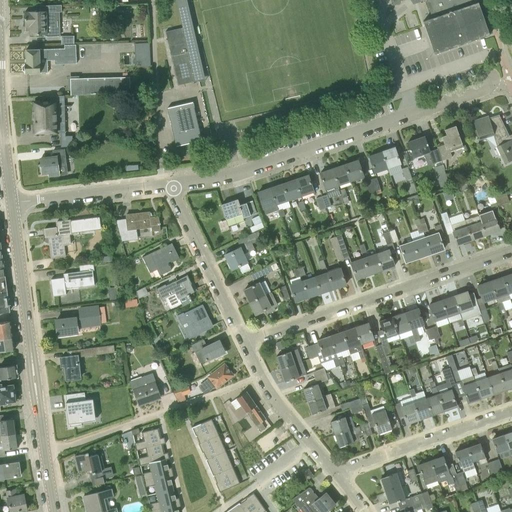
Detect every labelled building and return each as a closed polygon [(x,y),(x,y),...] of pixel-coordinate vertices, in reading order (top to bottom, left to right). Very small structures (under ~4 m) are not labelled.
[(477,0),(392,0),(393,3),(400,0),(409,0),(411,1),(413,5),(418,3),(426,0),(432,18),(423,21),(434,54),(489,35),(477,0)] [(49,6),(49,11),(25,12),(25,27),(29,27),(29,35),(45,34),(45,36),(61,35),(60,12),(62,12),(62,5),(49,6)] [(178,85),(196,81),(183,28),(165,32),(169,47),(171,59),(178,85)] [(61,44),(74,44),(74,36),(61,36),(61,44)] [(136,68),(151,67),(150,43),(134,43),(136,68)] [(40,50),(40,49),(26,50),(26,63),(24,63),(24,64),(22,67),(22,70),(25,73),(40,73),(47,72),(47,61),(76,60),(76,45),(65,46),(65,49),(47,50),(40,50)] [(101,46),(78,45),(78,59),(101,60),(101,46)] [(70,96),(130,94),(130,77),(70,79),(70,96)] [(50,102),(34,103),(35,133),(37,136),(39,136),(40,133),(65,132),(64,96),(50,96),(50,102)] [(199,141),(191,103),(193,102),(168,108),(176,146),(201,141),(201,140),(199,141)] [(505,164),(511,160),(511,139),(511,140),(499,115),(489,118),(488,117),(473,122),(479,140),(493,136),(497,147),(505,164)] [(441,161),(446,160),(452,158),(450,152),(463,148),(456,126),(444,130),(446,136),(442,138),(444,145),(437,147),(438,149),(437,149),(441,161)] [(61,147),(72,147),(72,136),(60,136),(61,147)] [(441,161),(437,149),(430,151),(425,137),(407,143),(412,157),(423,153),(428,166),(441,161)] [(394,148),(382,152),(388,168),(400,164),(394,148)] [(66,165),(65,156),(64,150),(53,151),(54,157),(40,159),(42,174),(49,173),(49,176),(59,175),(58,166),(66,165)] [(388,168),(382,152),(369,156),(375,173),(388,168)] [(345,165),(350,181),(363,177),(358,160),(345,165)] [(443,164),(436,165),(439,181),(446,180),(443,164)] [(339,185),(350,181),(345,165),(333,169),(339,185)] [(406,181),(412,179),(408,167),(401,169),(406,181)] [(327,195),(329,198),(341,194),(340,190),(339,185),(333,169),(320,173),(326,190),(325,190),(327,195)] [(308,175),(295,180),(301,196),(314,192),(308,175)] [(371,179),(375,191),(376,195),(382,193),(376,178),(371,179)] [(375,191),(371,179),(365,182),(369,193),(375,191)] [(283,184),(289,200),(301,196),(295,180),(283,184)] [(270,188),(276,205),(289,200),(283,184),(270,188)] [(276,205),(270,188),(258,193),(265,214),(278,210),(276,205)] [(482,189),(488,207),(497,204),(491,190),(482,189)] [(509,202),(506,193),(496,197),(499,205),(509,202)] [(322,197),(326,208),(331,206),(329,198),(327,195),(322,197)] [(322,197),(316,199),(320,210),(321,210),(325,209),(326,208),(322,197)] [(240,205),(238,199),(221,205),(229,227),(245,221),(244,218),(256,213),(252,201),(240,205)] [(479,216),(485,235),(499,230),(493,211),(479,216)] [(150,217),(149,212),(126,215),(127,220),(116,221),(121,242),(137,240),(136,229),(151,227),(151,232),(161,231),(159,216),(150,217)] [(448,234),(453,232),(457,245),(471,240),(465,221),(451,226),(450,223),(446,212),(440,214),(444,225),(445,227),(448,234)] [(99,215),(70,219),(72,233),(101,229),(99,215)] [(471,240),(485,235),(479,216),(472,218),(465,220),(465,221),(471,240)] [(414,220),(419,234),(423,233),(419,220),(418,218),(414,220)] [(419,220),(423,233),(428,231),(423,218),(419,220)] [(70,243),(69,234),(72,233),(70,219),(57,221),(58,227),(44,229),(45,237),(49,236),(51,257),(65,255),(64,244),(70,243)] [(264,227),(262,222),(250,228),(253,233),(264,227)] [(434,227),(436,234),(425,238),(431,254),(443,249),(441,241),(445,239),(440,225),(434,227)] [(388,232),(392,244),(398,242),(394,230),(388,232)] [(251,269),(247,262),(248,261),(247,261),(251,259),(248,253),(255,249),(252,244),(259,241),(258,239),(258,238),(256,232),(238,240),(241,247),(225,255),(232,269),(239,266),(242,273),(251,269)] [(392,244),(388,232),(383,234),(387,245),(392,244)] [(335,237),(342,255),(343,260),(349,258),(341,235),(335,237)] [(343,260),(342,255),(335,237),(329,239),(338,262),(343,260)] [(413,242),(419,258),(431,254),(425,238),(413,242)] [(419,258),(413,242),(400,246),(406,262),(419,258)] [(159,276),(171,270),(168,264),(179,259),(172,243),(142,258),(150,273),(153,272),(156,278),(159,276)] [(389,250),(376,255),(382,271),(394,266),(389,250)] [(364,259),(369,275),(382,271),(376,255),(364,259)] [(369,275),(364,259),(351,263),(356,279),(369,275)] [(53,296),(66,295),(65,289),(89,286),(95,286),(93,272),(95,271),(94,264),(79,266),(79,272),(63,274),(64,278),(51,280),(53,296)] [(270,265),(249,275),(252,281),(273,271),(271,266),(270,265)] [(340,269),(328,273),(333,289),(346,285),(340,269)] [(315,277),(321,293),(333,289),(328,273),(315,277)] [(511,273),(502,277),(508,293),(511,291),(511,273)] [(194,292),(191,285),(191,284),(187,275),(186,275),(187,276),(166,286),(165,284),(156,289),(157,289),(162,301),(166,300),(170,307),(181,302),(180,299),(194,292)] [(302,282),(300,277),(290,281),(291,285),(290,286),(296,302),(308,297),(303,281),(302,282)] [(308,297),(321,293),(315,277),(303,281),(308,297)] [(501,314),(501,315),(506,314),(505,311),(511,308),(511,305),(507,293),(508,293),(502,277),(490,281),(496,298),(495,298),(501,314)] [(244,291),(249,302),(270,292),(265,282),(260,284),(259,283),(244,291)] [(495,298),(490,282),(477,286),(483,302),(495,298)] [(283,299),(289,298),(285,286),(280,288),(283,299)] [(145,287),(136,291),(138,299),(148,294),(145,287)] [(0,313),(9,312),(6,292),(0,292),(0,313)] [(270,292),(249,302),(255,315),(264,310),(266,314),(275,310),(273,307),(276,305),(271,294),(270,292)] [(467,292),(454,296),(460,312),(461,317),(462,321),(481,314),(480,311),(474,293),(468,295),(467,292)] [(441,300),(447,317),(460,312),(454,296),(441,300)] [(125,308),(138,306),(137,299),(124,301),(125,308)] [(447,317),(441,300),(429,305),(435,321),(447,317)] [(76,327),(100,324),(97,307),(79,309),(80,317),(56,320),(58,335),(77,333),(76,327)] [(204,310),(199,313),(197,308),(188,312),(187,311),(176,316),(180,325),(181,325),(183,329),(193,325),(197,333),(212,326),(204,310)] [(411,329),(412,334),(415,342),(420,340),(416,328),(423,325),(418,309),(405,313),(411,329)] [(486,309),(480,311),(481,314),(483,322),(489,320),(486,309)] [(393,317),(399,333),(411,329),(405,313),(393,317)] [(397,334),(399,333),(393,317),(380,322),(383,331),(378,333),(382,345),(386,356),(391,355),(387,343),(399,339),(397,334)] [(10,322),(0,323),(0,339),(13,338),(10,322)] [(152,340),(157,338),(150,322),(146,324),(148,330),(147,331),(152,340)] [(356,327),(361,344),(373,339),(368,323),(356,327)] [(436,326),(430,328),(434,339),(440,337),(436,326)] [(360,358),(365,357),(361,344),(356,327),(342,332),(348,348),(350,354),(358,352),(360,358)] [(434,339),(430,328),(425,330),(429,341),(434,339)] [(340,351),(348,348),(342,332),(331,336),(336,352),(338,358),(340,365),(345,364),(340,351)] [(318,340),(321,348),(315,350),(320,364),(334,359),(338,358),(336,352),(331,336),(318,340)] [(0,351),(14,350),(13,338),(0,339),(0,351)] [(206,347),(203,340),(192,345),(201,363),(224,352),(219,341),(206,347)] [(114,352),(114,345),(97,347),(98,354),(114,352)] [(317,356),(315,350),(313,345),(307,347),(311,358),(317,356)] [(391,372),(391,371),(386,356),(382,345),(376,346),(380,358),(385,374),(391,372)] [(429,348),(432,356),(438,353),(436,346),(429,348)] [(80,378),(78,357),(77,350),(67,351),(68,357),(61,358),(62,366),(63,372),(66,371),(67,380),(80,378)] [(276,356),(281,369),(300,362),(299,361),(295,350),(276,356)] [(454,383),(460,381),(451,355),(445,357),(449,368),(450,372),(454,383)] [(300,362),(281,369),(285,382),(305,375),(301,362),(300,362)] [(18,377),(16,365),(0,367),(0,376),(0,379),(18,377)] [(217,387),(232,375),(225,365),(209,377),(210,378),(203,382),(209,391),(216,386),(217,387)] [(313,372),(315,378),(326,374),(324,368),(313,372)] [(511,369),(499,374),(505,390),(511,387),(511,369)] [(154,383),(151,374),(129,381),(132,390),(134,390),(139,405),(160,397),(155,382),(154,383)] [(315,378),(317,383),(330,379),(328,374),(326,374),(315,378)] [(487,378),(492,394),(505,390),(499,374),(487,378)] [(460,381),(468,403),(481,398),(475,382),(473,377),(460,381)] [(481,398),(492,394),(487,378),(475,382),(481,398)] [(433,397),(426,399),(432,415),(444,411),(438,395),(433,381),(433,382),(429,383),(431,388),(430,389),(433,397)] [(0,384),(0,411),(1,411),(0,406),(0,404),(7,404),(7,402),(15,401),(13,386),(2,387),(1,384),(0,384)] [(308,402),(322,397),(318,384),(303,389),(308,402)] [(438,395),(444,411),(456,406),(451,390),(438,395)] [(266,419),(246,392),(230,403),(235,410),(241,406),(256,426),(257,426),(258,425),(261,422),(266,419)] [(66,403),(65,403),(68,424),(69,424),(70,427),(82,426),(81,422),(96,421),(93,399),(85,400),(84,393),(65,395),(66,403)] [(330,394),(322,397),(308,402),(312,414),(334,407),(330,394)] [(348,402),(350,408),(361,404),(360,401),(360,400),(359,398),(348,402)] [(432,415),(426,399),(413,403),(419,419),(432,415)] [(404,416),(406,424),(419,419),(413,403),(401,408),(399,403),(394,405),(399,418),(404,416)] [(362,406),(361,404),(350,408),(352,413),(363,409),(362,406)] [(370,410),(368,404),(362,406),(363,409),(366,417),(368,423),(370,428),(376,426),(379,434),(392,428),(385,410),(385,409),(384,409),(379,407),(370,410)] [(0,435),(15,434),(13,419),(4,420),(3,415),(0,415),(0,435)] [(331,422),(335,435),(355,428),(351,416),(345,418),(345,417),(331,422)] [(200,443),(198,444),(199,444),(219,435),(212,419),(191,428),(195,437),(196,436),(200,443)] [(261,422),(258,425),(257,426),(260,431),(265,427),(261,422)] [(362,425),(355,428),(335,435),(339,447),(359,440),(357,435),(365,433),(366,436),(372,434),(370,428),(368,423),(362,425)] [(166,444),(164,437),(160,438),(158,429),(159,429),(159,428),(142,432),(144,441),(134,443),(136,451),(146,448),(161,444),(166,444)] [(17,449),(15,434),(0,435),(0,456),(4,456),(3,450),(17,449)] [(206,460),(226,451),(219,435),(199,444),(202,453),(203,452),(206,459),(205,460),(206,460)] [(258,439),(264,450),(272,445),(265,435),(258,439)] [(509,448),(504,435),(492,439),(496,453),(509,448)] [(472,461),(479,459),(480,464),(487,462),(480,443),(467,447),(472,461)] [(148,456),(138,458),(140,466),(150,463),(149,463),(165,459),(165,460),(169,459),(168,453),(164,453),(161,444),(146,448),(148,456)] [(475,468),(474,466),(472,461),(467,447),(455,452),(460,466),(461,466),(463,472),(475,468)] [(206,460),(207,460),(210,467),(209,467),(213,476),(233,467),(226,451),(206,460)] [(89,457),(88,453),(75,456),(79,472),(91,469),(92,473),(90,474),(93,486),(106,483),(105,478),(113,477),(111,466),(103,468),(100,456),(97,457),(97,455),(89,457)] [(443,456),(430,460),(438,481),(438,482),(446,480),(448,485),(453,483),(457,494),(463,492),(456,474),(450,476),(443,456)] [(173,473),(171,468),(167,469),(165,460),(165,459),(149,463),(150,463),(151,471),(142,474),(143,480),(173,473)] [(493,461),(497,472),(502,471),(502,470),(498,459),(493,461)] [(438,481),(430,460),(418,465),(425,485),(438,481)] [(497,472),(493,461),(487,463),(491,474),(497,472)] [(18,463),(0,465),(0,480),(5,479),(4,478),(14,476),(14,477),(16,476),(21,475),(19,462),(18,462),(18,463)] [(213,476),(214,476),(217,483),(216,483),(220,492),(240,483),(233,467),(213,476)] [(308,479),(313,476),(308,469),(303,472),(308,479)] [(411,482),(417,480),(413,469),(407,471),(411,482)] [(400,486),(401,485),(396,472),(388,475),(380,478),(385,491),(400,486)] [(456,474),(463,492),(467,490),(462,472),(456,474)] [(143,480),(145,487),(155,485),(157,493),(172,489),(170,480),(174,479),(173,473),(143,480)] [(422,493),(406,499),(401,485),(400,486),(385,491),(389,504),(397,501),(399,507),(413,503),(424,499),(422,493)] [(309,487),(292,499),(302,511),(310,511),(314,509),(316,511),(325,511),(335,504),(326,493),(319,499),(309,487)] [(179,498),(175,499),(172,489),(157,493),(159,502),(149,504),(151,511),(180,504),(179,498)] [(8,498),(10,511),(13,511),(27,509),(23,494),(16,496),(14,490),(7,491),(8,495),(4,496),(4,499),(8,498)] [(106,511),(103,498),(112,496),(111,490),(83,497),(86,511),(115,511),(115,509),(106,511)] [(426,505),(431,503),(427,492),(422,493),(424,499),(426,505)] [(246,500),(240,504),(239,503),(245,511),(264,511),(266,511),(253,493),(245,499),(246,500)] [(424,499),(413,503),(399,507),(400,511),(417,511),(426,508),(427,510),(433,508),(431,503),(426,505),(424,499)] [(477,501),(480,511),(485,511),(482,500),(477,501)] [(473,511),(480,511),(477,501),(470,504),(473,511)] [(245,511),(239,503),(231,508),(232,509),(228,511),(245,511)]
